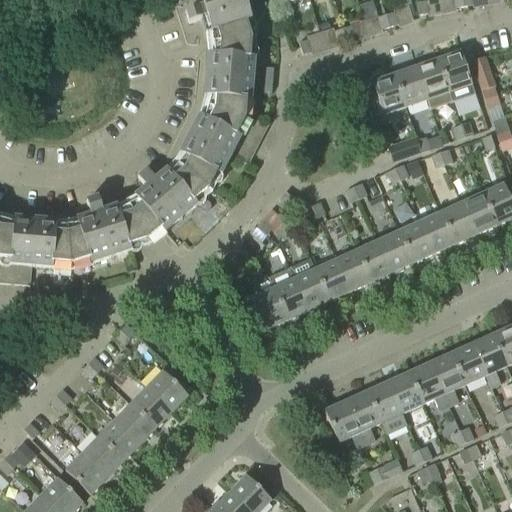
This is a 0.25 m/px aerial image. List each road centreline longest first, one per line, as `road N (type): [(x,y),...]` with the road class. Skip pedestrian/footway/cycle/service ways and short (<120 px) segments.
road 1 (residential): [(166,280),(243,217),(275,164),(295,81),(511,17)]
road 2 (residential): [(257,403),(511,293)]
road 3 (residential): [(105,167),(155,111),(159,77),(140,16)]
road 4 (residential): [(93,308),(99,330),(0,434)]
road 5 (residential): [(166,280),(201,299),(257,403)]
